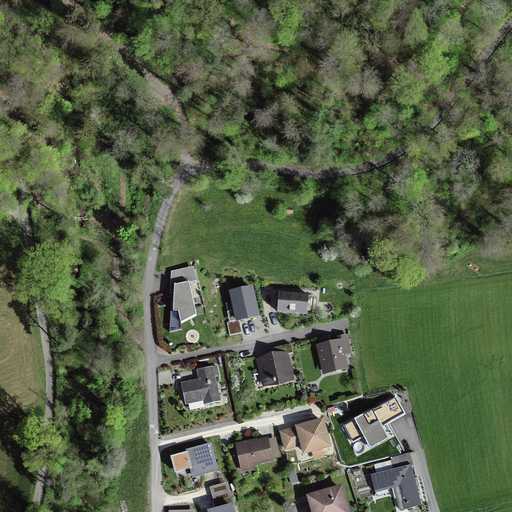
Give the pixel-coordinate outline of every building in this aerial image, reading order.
[(193,266),(171,271),(169,333),(182,330),(181,324),(197,315),(195,306),(205,305),(193,266)] [(240,321),(260,317),(253,286),(229,291),(231,302),(226,303),(229,321),(226,322),(229,336),(243,333),(240,321)] [(278,312),(307,314),(308,295),(279,292),(278,312)] [(334,341),(316,345),(321,367),(319,367),(320,374),(322,374),(323,375),(325,375),(326,379),(334,378),(333,373),(349,369),(346,356),(352,354),(348,334),(333,337),(334,341)] [(273,354),(256,358),(259,372),(252,373),(256,389),(266,387),(266,390),(275,388),(275,386),(280,385),(280,388),(288,386),(287,382),(295,380),(291,361),(293,361),(291,353),(293,353),(291,344),(272,348),(273,354)] [(219,376),(217,365),(196,370),(198,379),(180,383),(185,405),(188,405),(189,410),(204,406),(204,405),(221,401),(215,376),(219,376)] [(382,427),(406,415),(396,397),(343,425),(353,444),(363,438),(370,450),(389,440),(382,427)] [(295,427),(279,431),(284,451),(300,447),(303,456),(312,453),(314,461),(325,458),(323,450),(332,448),(324,418),(295,426),(295,427)] [(256,439),(234,443),(241,474),(257,471),(256,466),(274,462),(273,459),(281,457),(277,437),(268,439),(268,438),(257,440),(256,439)] [(185,453),(172,456),(175,468),(189,465),(192,477),(186,477),(187,489),(203,487),(202,476),(219,471),(211,443),(184,450),(185,453)] [(376,474),(370,475),(375,493),(377,492),(378,497),(388,494),(387,490),(392,489),(394,499),(393,500),(396,511),(397,511),(422,506),(412,466),(413,465),(410,452),(390,457),(391,460),(373,464),(376,474)] [(215,509),(207,511),(206,511),(233,511),(232,506),(235,506),(228,482),(209,487),(215,509)] [(342,485),(305,496),(310,511),(352,511),(349,500),(347,501),(342,485)]
